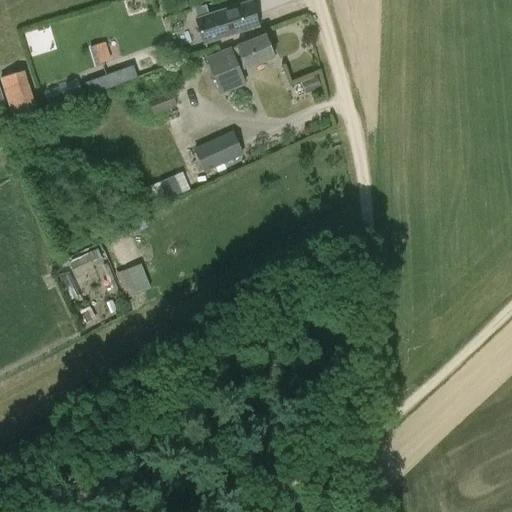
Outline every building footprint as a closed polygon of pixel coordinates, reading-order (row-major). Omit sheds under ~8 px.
[(251,1),(208,15),(205,6),(193,10),(196,18),(195,19),(203,45),(259,27),(251,1)] [(264,35),(237,46),(232,48),(231,47),(205,58),(220,96),(246,85),(240,70),(246,68),(247,70),(274,58),(264,35)] [(107,90),(138,78),(133,66),(84,84),(88,96),(107,89),(107,90)] [(24,70),(0,78),(0,80),(13,121),(33,115),(31,110),(36,108),(24,70)] [(176,107),(170,91),(148,99),(154,115),(176,107)] [(244,155),(233,131),(193,149),(204,173),(244,155)] [(184,173),(148,183),(153,203),(189,193),(184,173)] [(140,265),(125,271),(134,293),(149,287),(140,265)]
